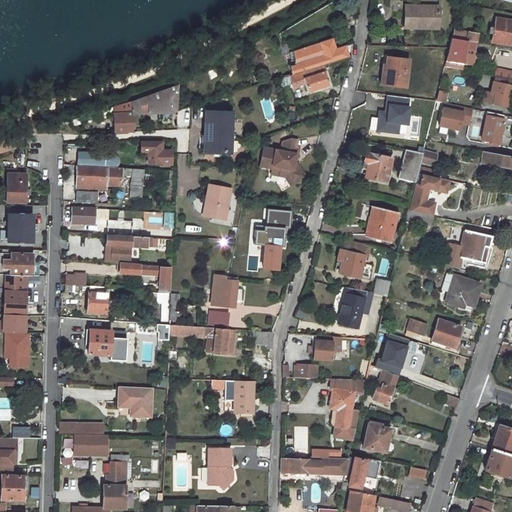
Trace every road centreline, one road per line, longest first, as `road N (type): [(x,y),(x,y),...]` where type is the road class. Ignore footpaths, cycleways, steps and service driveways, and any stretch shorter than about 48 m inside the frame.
road 1 (residential): [(366,0),(297,291),(280,329),(273,511)]
road 2 (residential): [(46,511),(55,179),(44,144)]
road 3 (unknown): [(47,153),(67,137),(174,136),(181,171)]
road 4 (residential): [(432,511),(478,387)]
